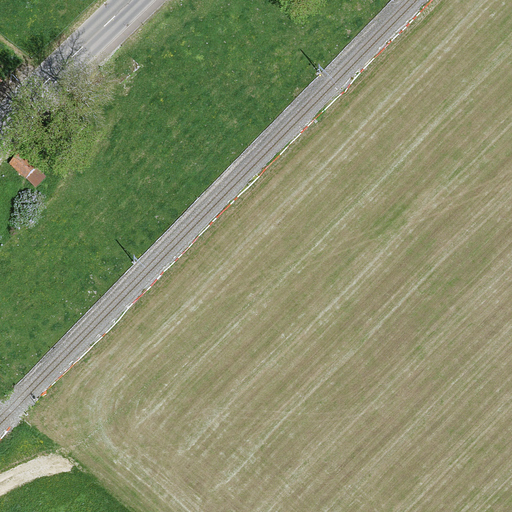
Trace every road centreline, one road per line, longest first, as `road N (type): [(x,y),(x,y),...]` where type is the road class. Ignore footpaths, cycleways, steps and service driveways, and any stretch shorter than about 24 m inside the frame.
road 1 (tertiary): [(0,128),(135,0)]
road 2 (track): [(0,389),(135,511)]
